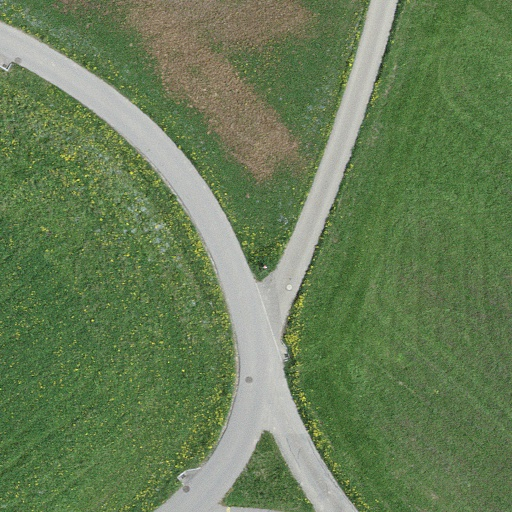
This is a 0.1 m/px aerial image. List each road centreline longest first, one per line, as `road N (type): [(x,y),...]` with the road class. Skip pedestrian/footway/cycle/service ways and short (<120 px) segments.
road 1 (unclassified): [(0,54),(115,122),(172,175),(268,364),(297,460),(330,511)]
road 2 (track): [(383,0),(359,110),(302,249),(268,364),(190,511)]
